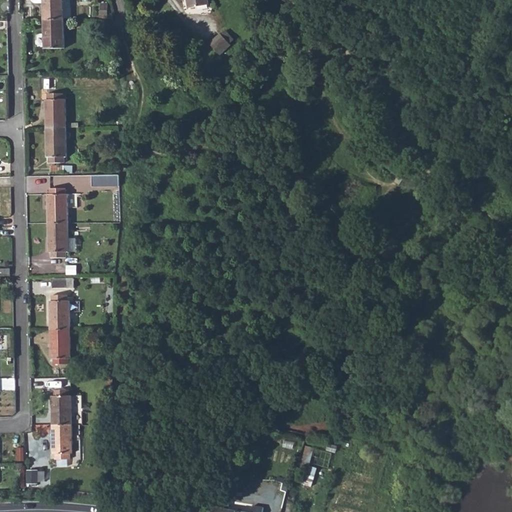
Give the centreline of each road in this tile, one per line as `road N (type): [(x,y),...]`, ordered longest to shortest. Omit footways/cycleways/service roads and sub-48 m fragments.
road 1 (residential): [(0,426),(22,417),(16,130)]
road 2 (residential): [(16,130),(15,0)]
